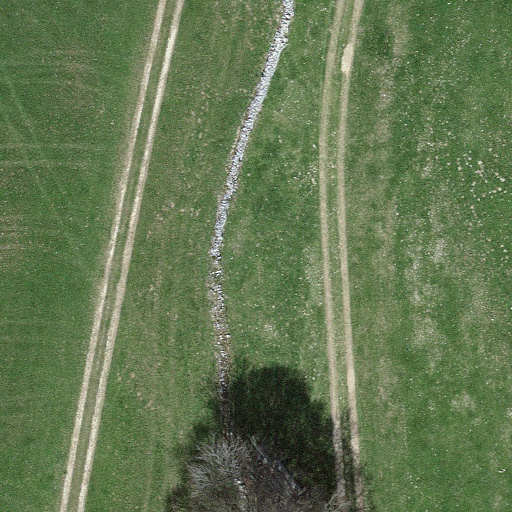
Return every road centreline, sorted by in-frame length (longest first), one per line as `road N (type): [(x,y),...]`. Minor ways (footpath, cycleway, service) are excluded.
road 1 (track): [(73,511),(168,0)]
road 2 (track): [(353,511),(334,138),(345,0)]
